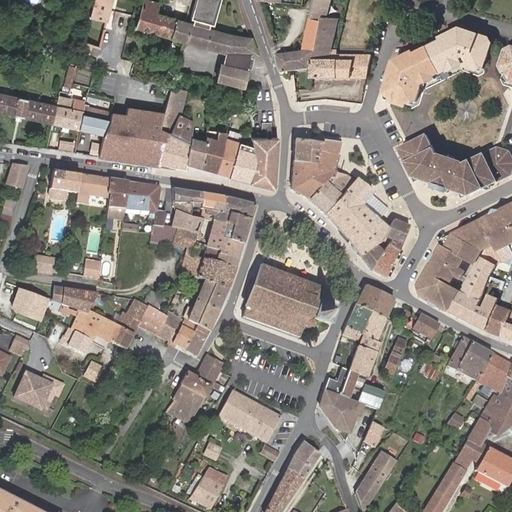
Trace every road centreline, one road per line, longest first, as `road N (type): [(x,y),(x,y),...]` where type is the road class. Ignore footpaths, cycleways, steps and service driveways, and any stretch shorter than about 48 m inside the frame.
road 1 (tertiary): [(0,157),(268,200)]
road 2 (residential): [(268,200),(224,320),(324,357)]
road 3 (residential): [(246,0),(287,119),(280,201)]
road 4 (residential): [(0,435),(178,511)]
road 5 (unknown): [(271,68),(135,38),(124,28),(124,0)]
road 6 (tertiary): [(361,276),(511,351)]
